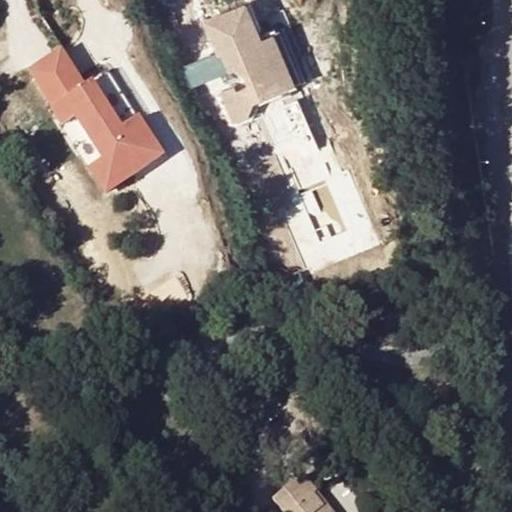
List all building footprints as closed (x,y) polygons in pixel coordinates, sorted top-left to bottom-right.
[(248,102),(301,81),(280,28),(262,35),(246,0),(243,0),(204,16),(217,48),(225,69),(232,66),(246,67),(251,83),(244,85),(243,81),(220,90),(231,118),(251,109),(248,102)] [(106,193),(169,157),(144,114),(126,125),(99,77),(88,83),(67,46),(30,67),(62,124),(79,114),(102,154),(88,162),(106,193)] [(215,74),(225,69),(217,48),(206,54),(215,74)] [(297,100),(282,108),(305,157),(320,150),(297,100)] [(78,117),(64,125),(80,151),(93,144),(78,117)] [(306,476),(275,500),(284,511),(321,511),(324,509),(315,497),(319,493),(306,476)] [(334,511),(319,493),(315,497),(324,509),(321,511),(334,511)]
